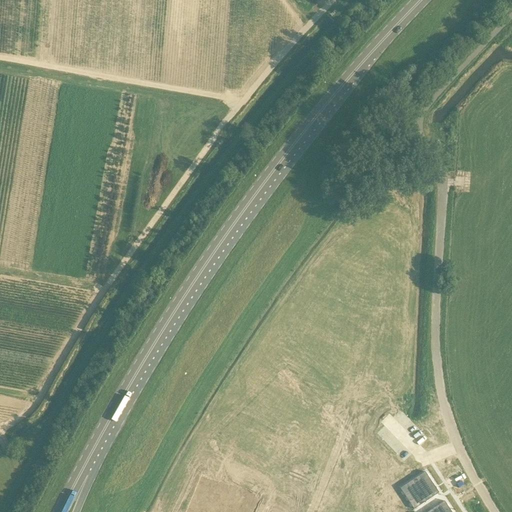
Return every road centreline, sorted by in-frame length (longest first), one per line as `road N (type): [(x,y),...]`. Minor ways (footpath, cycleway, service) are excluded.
road 1 (primary): [(89,459),(253,197),(426,0)]
road 2 (track): [(0,430),(33,408),(111,279),(225,121)]
road 3 (unclassified): [(458,447),(437,372),(442,202),(428,132)]
road 4 (track): [(0,62),(236,108)]
road 5 (unclassified): [(225,121),(332,0)]
